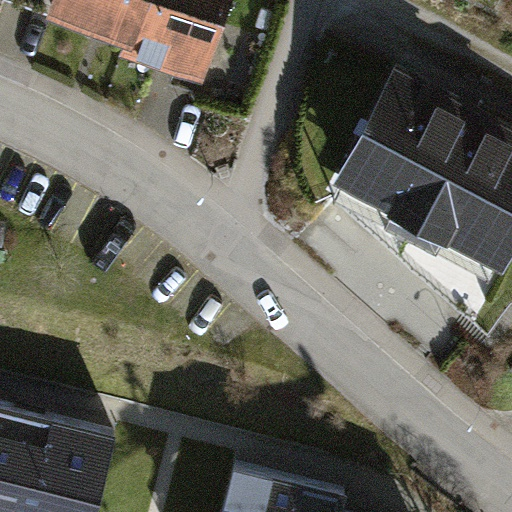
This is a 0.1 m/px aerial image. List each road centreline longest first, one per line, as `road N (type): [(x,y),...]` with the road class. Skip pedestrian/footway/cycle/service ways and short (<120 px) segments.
road 1 (residential): [(511,494),(228,257)]
road 2 (residential): [(228,257),(108,163),(0,113)]
road 3 (residential): [(228,257),(314,0)]
road 4 (residential): [(368,0),(511,73)]
